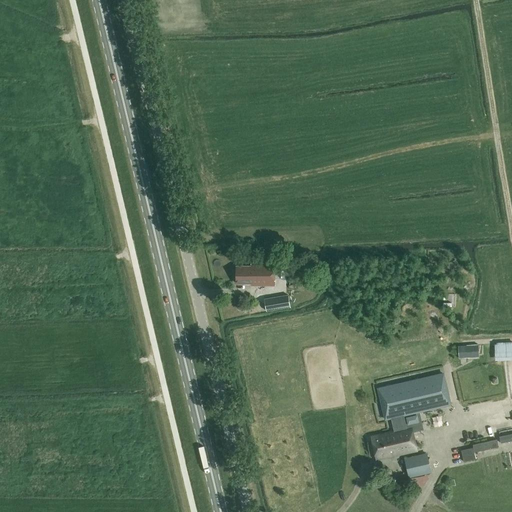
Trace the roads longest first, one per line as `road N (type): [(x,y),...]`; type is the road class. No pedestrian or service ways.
road 1 (primary): [(220,511),(98,0)]
road 2 (unclassified): [(247,511),(126,0)]
